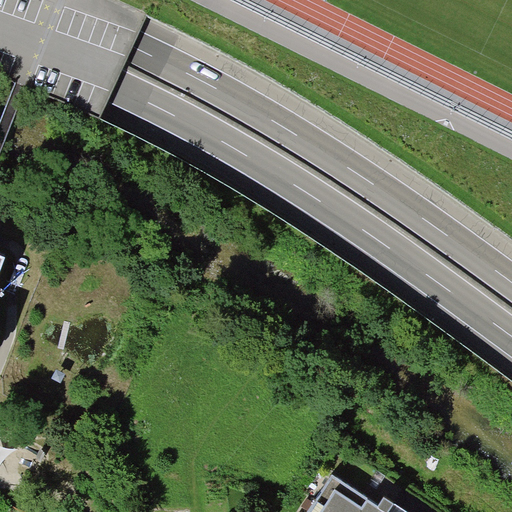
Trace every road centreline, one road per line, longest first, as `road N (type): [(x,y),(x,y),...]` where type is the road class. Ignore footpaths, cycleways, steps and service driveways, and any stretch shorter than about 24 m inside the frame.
road 1 (motorway): [(0,38),(117,86),(242,153),(511,337)]
road 2 (motorway): [(511,280),(248,104),(24,0)]
